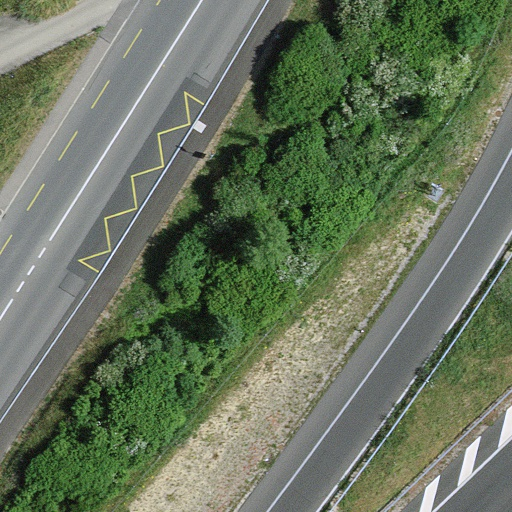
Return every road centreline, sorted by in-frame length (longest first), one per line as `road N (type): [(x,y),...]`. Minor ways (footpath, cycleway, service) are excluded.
road 1 (motorway): [(511,189),(471,264),(290,511)]
road 2 (primary): [(204,0),(0,305)]
